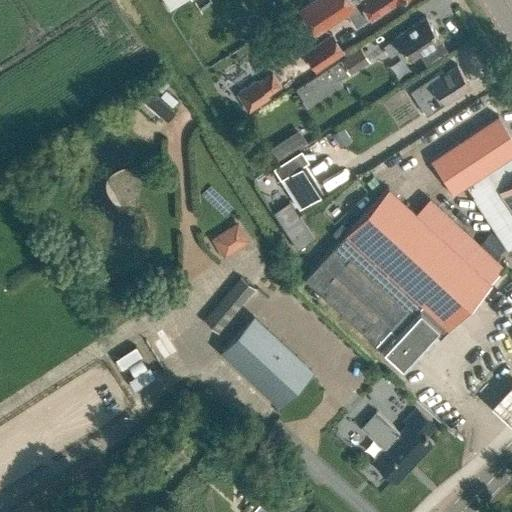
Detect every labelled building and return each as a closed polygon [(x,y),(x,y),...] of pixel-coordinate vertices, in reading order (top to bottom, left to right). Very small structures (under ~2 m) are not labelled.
[(316,33),(357,5),(353,0),(310,0),(299,8),(316,33)] [(360,0),(372,18),(394,3),(393,2),(395,0),(360,0)] [(447,49),(440,39),(441,38),(426,16),(395,37),(383,45),(391,56),(402,48),(410,59),(425,49),(432,59),(447,49)] [(319,39),(304,49),(315,69),(331,59),(319,39)] [(360,46),(339,60),(330,66),(297,87),(308,104),(342,82),(339,79),(349,73),(370,60),(360,46)] [(445,103),(471,85),(457,63),(440,75),(438,72),(416,86),(410,90),(426,115),(438,107),(444,103),(445,103)] [(236,94),(247,110),(267,97),(265,95),(278,86),(271,74),(257,83),(256,81),(236,94)] [(148,88),(140,98),(168,121),(176,111),(148,88)] [(511,136),(497,114),(430,159),(452,192),(466,182),(474,195),(473,195),(507,247),(511,243),(511,136)] [(340,147),(352,140),(342,126),(331,134),(340,147)] [(269,145),(276,157),(305,138),(297,127),(269,145)] [(273,163),(278,174),(301,164),(295,152),(273,163)] [(299,209),(321,195),(302,164),(280,178),(299,209)] [(252,177),(269,209),(286,199),(269,168),(252,177)] [(449,326),(492,282),(388,187),(346,231),(303,276),(404,369),(447,324),(449,326)] [(299,249),(314,239),(299,215),(284,225),(299,249)] [(237,218),(210,235),(223,256),(250,239),(237,218)] [(495,257),(505,246),(489,232),(479,243),(495,257)] [(219,329),(256,286),(244,276),(242,274),(233,285),(237,288),(209,321),(219,329)] [(222,350),(280,404),(308,375),(249,320),(222,350)] [(511,418),(511,376),(489,401),(510,420),(511,418)] [(385,448),(374,461),(396,481),(432,442),(425,436),(436,424),(417,407),(405,419),(409,423),(401,432),(377,409),(361,426),(385,448)] [(97,454),(29,496),(37,511),(38,511),(107,469),(97,454)]
